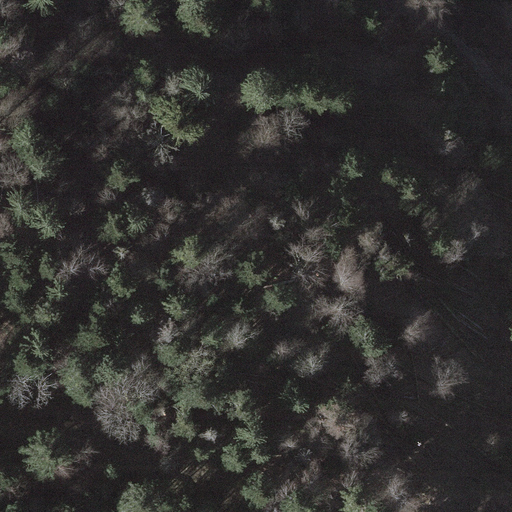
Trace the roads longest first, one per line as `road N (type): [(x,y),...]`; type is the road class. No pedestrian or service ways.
road 1 (track): [(0,418),(58,422),(183,465),(236,511)]
road 2 (track): [(397,0),(511,90)]
